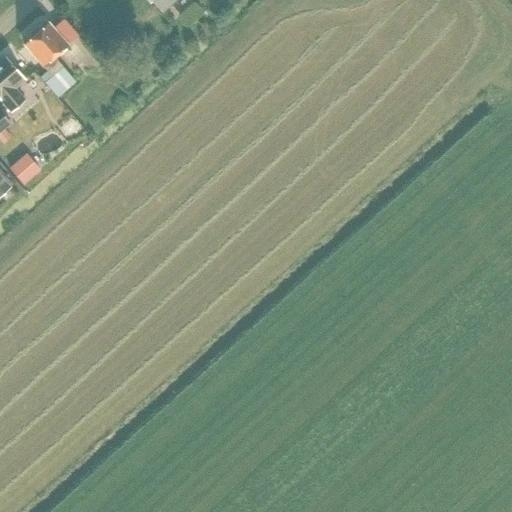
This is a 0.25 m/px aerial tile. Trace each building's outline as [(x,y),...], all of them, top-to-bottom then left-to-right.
[(153,0),(162,9),(172,0),(153,0)] [(24,43),(48,70),(40,77),(58,97),(75,81),(61,66),(62,65),(54,56),(68,44),(48,22),(46,24),(44,22),(24,40),(26,42),(24,43)] [(0,98),(11,111),(24,99),(14,88),(24,79),(5,57),(0,61),(0,98)] [(0,131),(11,122),(0,108),(0,131)] [(0,139),(3,143),(11,135),(5,128),(0,131),(0,139)] [(23,183),(35,173),(22,157),(9,167),(23,183)] [(0,195),(10,186),(0,175),(0,195)]
